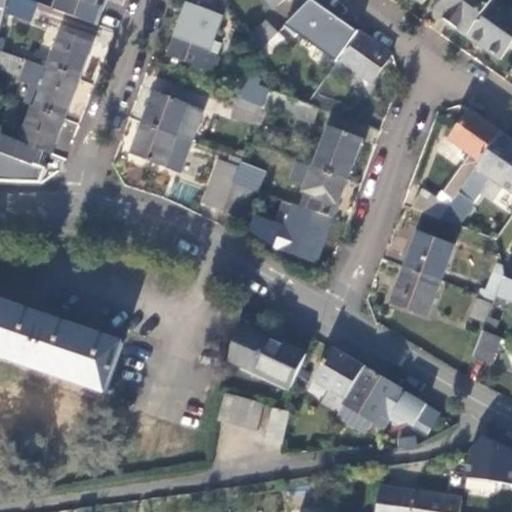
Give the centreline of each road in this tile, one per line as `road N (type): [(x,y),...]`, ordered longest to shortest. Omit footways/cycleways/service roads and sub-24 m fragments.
road 1 (residential): [(76,205),(131,209),(184,227),(337,316)]
road 2 (residential): [(337,316),(430,59)]
road 3 (residential): [(76,205),(147,0)]
road 4 (residential): [(337,316),(511,417)]
